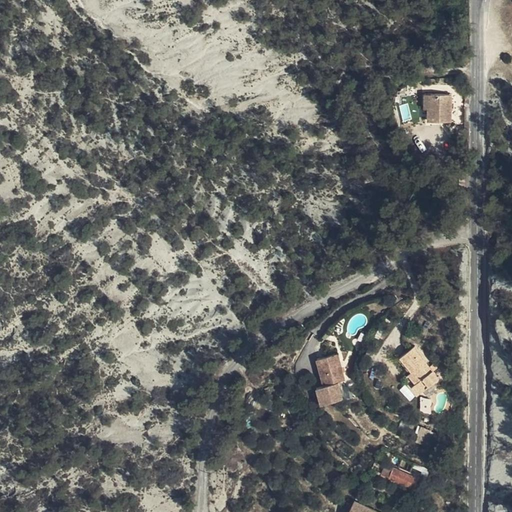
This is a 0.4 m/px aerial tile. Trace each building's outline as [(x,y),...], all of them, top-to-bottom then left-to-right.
[(429,107),(429,97),(421,96),(421,107),(429,107)] [(452,97),(429,97),(429,107),(429,112),(427,111),(427,124),(452,125),(452,97)] [(417,390),(425,398),(440,386),(417,351),(399,364),(417,390)] [(344,385),(337,359),(315,365),(323,391),(316,393),(321,409),(343,402),(338,387),(344,385)] [(417,403),(425,398),(417,390),(410,395),(417,403)] [(420,412),(430,413),(430,402),(420,402),(420,412)] [(430,446),(434,431),(418,427),(414,442),(430,446)] [(393,480),(416,490),(419,480),(397,471),(393,480)] [(350,511),(377,511),(356,501),(350,511)]
